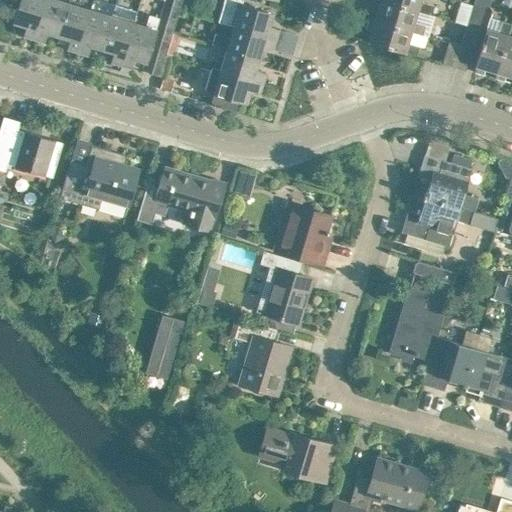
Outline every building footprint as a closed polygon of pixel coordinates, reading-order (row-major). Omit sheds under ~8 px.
[(32,39),(44,0),(20,0),(14,23),(26,27),(23,36),(32,39)] [(57,36),(67,3),(56,0),(44,0),(32,39),(43,42),(46,33),(57,36)] [(181,0),(172,0),(171,7),(179,10),(181,0)] [(240,4),(241,0),(224,0),(218,22),(233,26),(276,39),(278,30),(269,27),(273,14),(240,4)] [(413,22),(417,11),(381,0),(373,0),(371,7),(378,9),(375,20),(375,21),(411,31),(410,32),(422,36),(425,26),(413,22)] [(420,1),(420,0),(381,0),(417,11),(428,15),(431,5),(420,1)] [(489,0),(473,0),(472,5),(483,9),(488,5),(489,0)] [(76,52),(89,10),(67,3),(57,36),(70,40),(67,49),(76,52)] [(120,65),(136,11),(114,5),(111,16),(101,49),(114,53),(111,62),(120,65)] [(477,29),(483,9),(472,5),(466,26),(477,29)] [(172,33),(179,10),(171,7),(164,30),(172,33)] [(101,49),(111,16),(89,10),(76,52),(87,55),(90,46),(101,49)] [(146,63),(159,18),(136,11),(120,65),(131,68),(134,59),(146,63)] [(407,43),(410,32),(411,31),(375,21),(375,20),(368,18),(365,28),(371,30),(368,41),(361,39),(361,40),(416,56),(419,46),(407,43)] [(507,36),(511,24),(501,21),(497,33),(486,29),(473,72),(483,75),(485,68),(496,72),(507,36)] [(263,47),(272,50),(276,39),(233,26),(230,37),(215,33),(211,44),(227,48),(259,58),(263,47)] [(472,48),(477,29),(466,26),(460,44),(472,48)] [(446,43),(448,29),(431,27),(429,41),(446,43)] [(166,53),(172,33),(164,30),(157,52),(171,56),(171,55),(166,53)] [(511,37),(507,36),(496,72),(494,78),(504,81),(506,74),(511,76),(511,37)] [(453,67),(460,44),(449,41),(442,64),(453,67)] [(465,71),(472,48),(460,44),(453,67),(465,71)] [(256,71),(259,58),(227,48),(220,71),(262,83),(265,73),(256,71)] [(164,78),(171,56),(157,52),(151,74),(164,78)] [(259,93),(262,83),(220,71),(211,69),(205,90),(213,93),(210,105),(232,111),(235,100),(246,103),(250,90),(259,93)] [(18,129),(20,122),(4,117),(0,128),(0,170),(5,172),(7,164),(52,178),(63,143),(18,129)] [(126,155),(102,148),(91,145),(85,165),(70,160),(59,199),(98,210),(102,199),(128,206),(138,169),(124,165),(126,155)] [(472,169),(439,159),(424,155),(417,177),(430,180),(425,194),(424,194),(423,196),(474,212),(478,199),(464,195),(472,169)] [(211,181),(164,167),(155,198),(167,202),(167,203),(190,210),(186,225),(208,232),(213,217),(215,218),(226,183),(212,179),(211,181)] [(511,183),(509,183),(495,230),(511,235),(511,183)] [(448,247),(456,221),(494,232),(498,219),(474,212),(423,196),(418,213),(408,210),(401,232),(448,247)] [(322,264),(326,251),(328,245),(322,244),(325,234),(327,235),(328,231),(326,230),(330,216),(288,204),(274,249),(322,264)] [(298,324),(312,278),(298,274),(302,262),(263,251),(259,264),(276,269),(263,314),(298,324)] [(455,273),(427,264),(423,276),(452,284),(455,273)] [(421,315),(428,292),(410,286),(390,353),(385,351),(385,352),(411,360),(410,362),(411,363),(414,354),(429,359),(436,337),(441,321),(421,315)] [(162,314),(146,371),(165,376),(182,320),(162,314)] [(277,395),(291,347),(276,342),(279,330),(240,319),(234,338),(251,343),(238,384),(277,395)] [(464,386),(479,334),(465,330),(461,344),(436,337),(429,359),(422,384),(444,391),(447,379),(461,383),(461,385),(464,386)] [(499,407),(511,363),(511,359),(488,352),(492,338),(479,334),(464,386),(480,391),(477,401),(499,407)] [(511,363),(499,407),(511,411),(511,363)] [(335,446),(334,446),(295,434),(294,436),(267,428),(259,455),(286,463),(284,470),(324,482),(335,446)] [(436,476),(399,465),(400,464),(400,463),(400,462),(399,461),(398,460),(397,460),(396,460),(395,460),(394,460),(394,461),(393,462),(393,463),(379,459),(381,450),(380,450),(371,481),(361,478),(360,478),(359,478),(358,478),(357,479),(357,480),(356,481),(349,505),(337,502),(338,495),(337,495),(331,511),(362,511),(368,494),(379,497),(378,499),(384,501),(385,499),(415,508),(413,511),(415,511),(426,474),(436,477),(436,476)] [(511,511),(511,501),(500,498),(495,511),(486,511),(459,504),(456,511),(511,511)]
